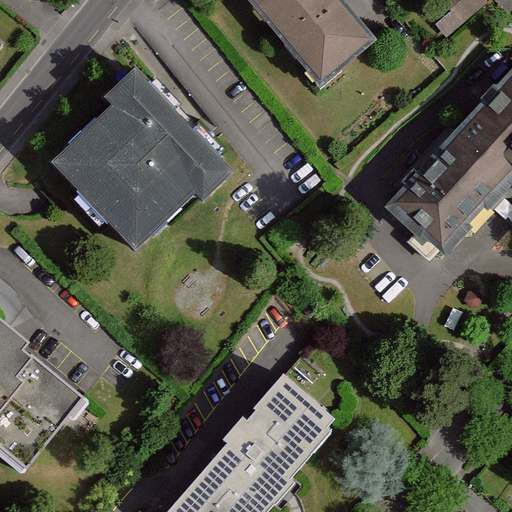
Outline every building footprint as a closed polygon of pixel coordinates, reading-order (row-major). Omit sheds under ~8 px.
[(323,0),(233,0),(320,101),(372,57),(323,0)] [(448,38),(491,0),(490,0),(438,0),(425,12),(448,38)] [(110,114),(49,173),(135,263),(195,206),(202,214),(234,184),(132,78),(103,106),(110,114)] [(511,88),(386,227),(439,275),(510,197),(511,198),(511,88)] [(0,349),(0,477),(29,501),(92,425),(0,349)] [(283,388),(179,511),(285,511),(346,440),(283,388)]
